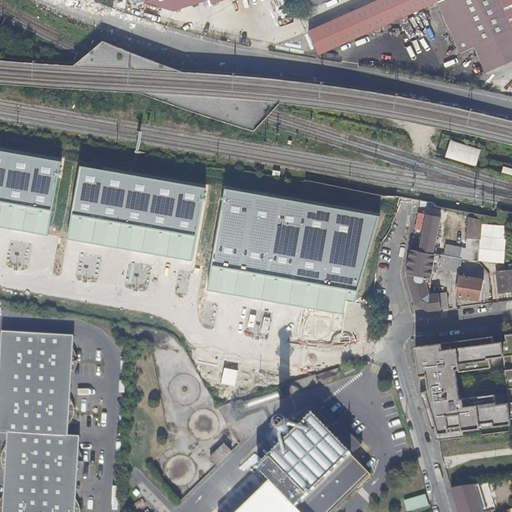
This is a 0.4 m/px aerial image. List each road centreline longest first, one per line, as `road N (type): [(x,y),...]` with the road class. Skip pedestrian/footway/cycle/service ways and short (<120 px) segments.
road 1 (residential): [(511,114),(257,56),(60,0)]
road 2 (unknown): [(419,160),(419,139),(403,116),(222,69),(194,40)]
road 3 (residential): [(446,511),(396,340),(404,330)]
road 4 (residential): [(404,330),(392,270),(404,208)]
